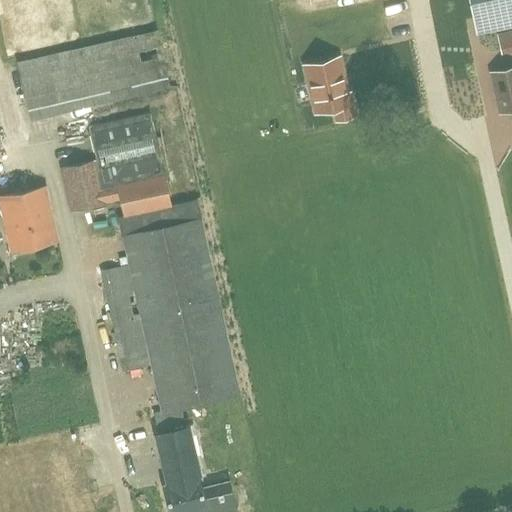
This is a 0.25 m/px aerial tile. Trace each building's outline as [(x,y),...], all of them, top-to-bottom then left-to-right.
[(403,0),(374,0),(376,7),(381,32),(408,26),(403,0)] [(511,0),(470,0),(477,33),(511,26),(511,0)] [(193,62),(291,40),(286,18),(189,40),(193,62)] [(31,120),(170,89),(157,30),(18,62),(31,120)] [(334,108),(337,120),(355,115),(350,93),(347,94),(339,58),(327,60),(317,63),(305,65),(316,112),(334,108)] [(511,68),(491,73),(497,98),(500,113),(511,111),(511,112),(511,68)] [(195,103),(196,129),(219,128),(217,102),(195,103)] [(225,511),(234,510),(227,482),(201,488),(188,429),(187,429),(182,407),(240,394),(196,198),(170,204),(149,112),(87,126),(95,160),(60,168),(70,211),(106,203),(105,202),(120,199),(124,216),(118,217),(129,265),(105,270),(128,369),(151,364),(161,412),(153,413),(158,435),(156,435),(168,484),(165,485),(165,484),(164,485),(170,511),(225,511)] [(189,133),(205,214),(247,206),(232,125),(189,133)] [(0,203),(10,252),(57,242),(46,187),(0,197),(0,203)]
